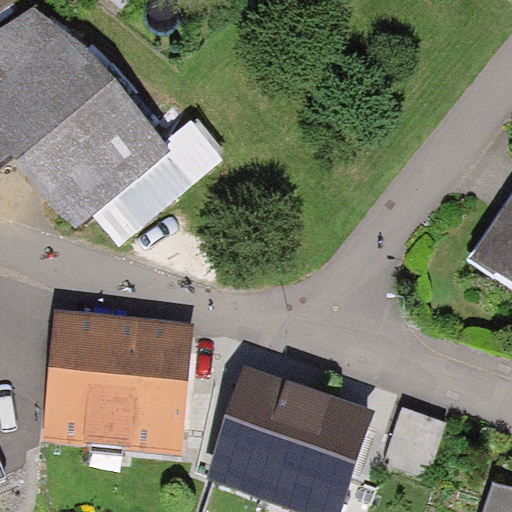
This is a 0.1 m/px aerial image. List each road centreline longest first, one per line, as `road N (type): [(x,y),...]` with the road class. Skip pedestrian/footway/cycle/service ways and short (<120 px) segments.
road 1 (residential): [(0,240),(322,331)]
road 2 (residential): [(511,79),(355,267),(322,331)]
road 3 (residential): [(322,331),(511,405)]
